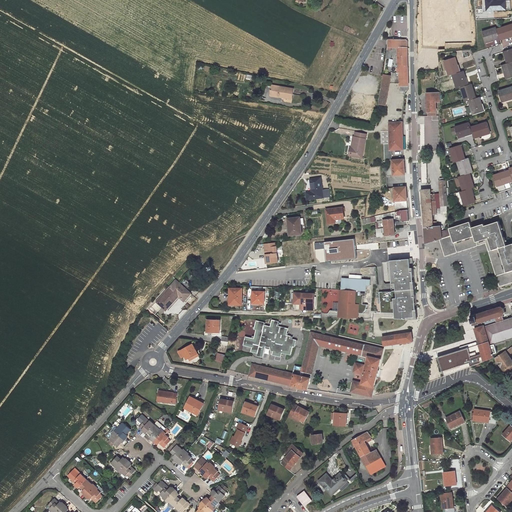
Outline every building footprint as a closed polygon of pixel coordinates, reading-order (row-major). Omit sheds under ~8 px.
[(416,0),(416,12),(433,10),(433,4),(434,4),(433,0),(416,0)] [(429,30),(429,19),(426,19),(426,16),(416,17),(416,29),(425,29),(425,30),(429,30)] [(501,40),(511,36),(511,24),(497,29),(500,39),(501,40)] [(496,28),(482,32),(486,43),(500,39),(497,29),(496,28)] [(417,49),(426,49),(426,36),(425,36),(425,30),(425,29),(416,29),(417,49)] [(400,73),(401,91),(406,91),(406,90),(408,90),(407,40),(388,40),(387,47),(391,47),(398,48),(398,73),(400,73)] [(460,72),(455,58),(445,61),(449,76),(453,74),(460,72)] [(511,77),(511,62),(508,64),(503,65),(507,79),(511,77)] [(468,85),(463,71),(460,72),(453,74),(457,89),(461,87),(468,85)] [(387,106),(392,76),(383,74),(382,83),(381,90),(378,104),(387,106)] [(476,98),(472,84),(468,85),(461,87),(466,102),(469,101),(476,98)] [(292,99),(294,89),(272,85),(271,93),(279,94),(279,97),(292,99)] [(511,86),(499,91),(502,102),(511,98),(511,86)] [(428,112),(437,112),(437,106),(437,105),(436,105),(436,100),(440,100),(440,93),(427,93),(428,112)] [(485,111),(480,97),(476,98),(469,101),(473,115),(485,111)] [(389,123),(390,143),(384,144),(385,161),(392,160),(391,150),(403,150),(402,122),(389,123)] [(491,133),(487,122),(471,127),(473,133),(474,138),(491,133)] [(455,127),(459,138),(473,133),(471,127),(469,123),(455,127)] [(362,158),(366,135),(355,133),(354,137),(356,137),(354,148),(351,148),(350,148),(348,155),(362,158)] [(466,159),(461,145),(450,148),(455,163),(457,162),(466,159)] [(473,173),(468,158),(466,159),(457,162),(462,176),(470,173),(473,173)] [(387,188),(393,188),(393,176),(405,175),(405,174),(404,160),(392,160),(392,164),(388,164),(389,169),(386,169),(387,188)] [(511,176),(510,171),(493,176),(497,186),(511,181),(511,176)] [(474,188),(470,173),(462,176),(459,177),(464,191),(471,189),(474,188)] [(446,177),(440,178),(440,180),(439,180),(441,214),(447,213),(448,207),(446,177)] [(322,190),(321,178),(311,180),(312,192),(306,193),(307,200),(323,197),(322,190)] [(395,202),(396,208),(407,208),(405,187),(393,188),(395,202)] [(421,190),(425,227),(437,226),(436,222),(433,222),(432,214),(436,214),(435,198),(435,193),(431,194),(430,189),(421,190)] [(464,191),(461,192),(465,206),(476,203),(471,189),(464,191)] [(511,204),(502,207),(504,213),(511,210),(511,204)] [(336,220),(345,219),(344,206),(325,209),(327,225),(336,224),(336,220)] [(401,214),(402,222),(409,221),(408,209),(381,215),(382,221),(384,220),(385,228),(394,227),(393,219),(400,218),(400,214),(401,214)] [(302,233),(300,218),(288,219),(290,235),(302,233)] [(488,238),(502,233),(499,222),(485,226),(484,224),(477,226),(472,228),(470,222),(461,225),(449,229),(451,235),(450,236),(443,238),(447,251),(488,238)] [(449,230),(441,231),(441,233),(440,233),(439,226),(437,226),(425,227),(426,244),(443,238),(450,236),(449,230)] [(377,237),(395,235),(394,227),(385,228),(376,229),(377,237)] [(502,233),(488,238),(489,240),(490,242),(504,237),(503,235),(502,233)] [(504,237),(490,242),(502,282),(511,278),(511,244),(506,246),(504,237)] [(276,242),(265,244),(265,248),(268,248),(269,254),(266,254),(267,263),(278,262),(278,254),(277,247),(276,242)] [(295,245),(277,247),(278,254),(296,252),(295,245)] [(407,320),(408,320),(418,320),(417,316),(417,309),(416,300),(415,293),(414,282),(413,269),(413,261),(412,258),(410,259),(411,271),(413,271),(414,279),(414,282),(412,282),(413,292),(413,296),(415,296),(416,303),(416,310),(415,310),(415,316),(415,318),(407,319),(407,320)] [(379,292),(381,313),(395,313),(396,315),(396,318),(396,319),(407,320),(407,319),(415,318),(415,316),(415,310),(416,310),(416,303),(415,296),(413,296),(413,292),(412,282),(414,282),(414,279),(413,271),(411,271),(410,259),(391,260),(391,261),(392,279),(393,283),(396,283),(397,291),(379,292)] [(376,276),(376,267),(361,267),(361,273),(365,273),(365,276),(376,276)] [(306,281),(305,269),(292,271),(293,283),(306,281)] [(342,278),(341,290),(366,291),(366,285),(370,285),(370,279),(361,279),(349,278),(342,278)] [(180,284),(187,291),(189,289),(187,288),(191,284),(185,279),(180,284)] [(176,281),(170,288),(172,289),(178,282),(176,281)] [(170,288),(157,302),(162,306),(161,308),(164,310),(166,308),(167,309),(178,296),(184,301),(191,294),(187,291),(180,284),(178,282),(172,289),(170,288)] [(242,305),(242,288),(230,288),(230,305),(242,305)] [(330,310),(328,314),(355,315),(355,312),(358,312),(358,313),(363,313),(365,311),(366,309),(367,307),(367,304),(363,304),(363,296),(366,296),(366,291),(341,290),(340,311),(330,310)] [(264,304),(264,292),(253,291),(253,303),(264,304)] [(315,293),(294,293),(293,308),(295,308),(295,313),(314,314),(315,293)] [(156,301),(151,307),(157,312),(158,311),(161,308),(162,306),(157,302),(156,301)] [(496,323),(505,320),(503,316),(504,316),(506,312),(505,308),(501,306),(471,315),(473,321),(474,325),(485,322),(495,318),(496,323)] [(511,317),(510,318),(505,320),(496,323),(486,326),(486,325),(476,329),(479,339),(481,344),(486,361),(495,357),(493,353),(498,351),(496,344),(511,338),(511,317)] [(219,332),(220,321),(207,320),(207,332),(219,332)] [(282,353),(291,355),(293,346),(295,347),(296,340),(290,339),(291,336),(286,335),(288,329),(277,326),(278,322),(272,320),(270,326),(264,325),(264,323),(256,321),(254,329),(256,330),(254,338),(245,337),(243,345),(252,347),(251,351),(258,353),(257,355),(263,357),(265,346),(269,347),(271,351),(273,351),(272,355),(281,357),(282,353)] [(373,392),(383,349),(310,332),(308,340),(319,343),(319,345),(368,357),(362,383),(353,381),(351,391),(352,391),(372,396),(373,392)] [(382,337),(384,346),(413,341),(411,332),(394,335),(382,337)] [(300,376),(311,378),(319,345),(319,343),(308,340),(308,342),(302,367),(300,376)] [(198,353),(193,344),(179,351),(182,358),(185,356),(187,355),(189,358),(198,353)] [(484,358),(480,345),(477,346),(477,344),(474,345),(472,346),(472,347),(438,358),(443,372),(473,363),(473,364),(480,362),(479,359),(484,358)] [(507,375),(511,371),(511,359),(509,355),(506,351),(496,359),(504,371),(507,375)] [(223,363),(225,355),(218,353),(216,361),(223,363)] [(363,376),(365,364),(355,363),(353,374),(363,376)] [(293,374),(252,364),(249,375),(308,389),(311,378),(300,376),(302,367),(295,366),(293,374)] [(158,401),(176,403),(177,394),(173,393),(165,391),(164,393),(159,393),(158,401)] [(204,404),(191,397),(185,408),(193,413),(194,412),(198,414),(204,404)] [(219,409),(231,411),(231,409),(233,409),(234,401),(221,398),(219,409)] [(258,406),(246,402),(242,412),(254,416),(255,413),(256,414),(258,406)] [(284,409),(272,404),(268,415),(279,419),(280,416),(281,417),(284,409)] [(295,416),(301,419),(305,421),(310,411),(295,404),(289,415),(294,418),(295,416)] [(496,423),(498,412),(475,409),(474,420),(482,421),(496,423)] [(460,411),(446,418),(451,428),(458,424),(465,420),(460,411)] [(346,425),(347,414),(336,412),(335,424),(346,425)] [(140,427),(146,433),(148,431),(154,424),(150,420),(150,421),(147,419),(140,427)] [(154,424),(148,431),(152,435),(150,437),(155,441),(163,432),(166,428),(157,421),(154,424)] [(239,448),(249,426),(239,422),(235,429),(237,430),(235,436),(232,435),(229,443),(239,448)] [(116,431),(125,439),(128,435),(127,434),(132,429),(125,423),(122,426),(121,425),(119,428),(117,426),(115,426),(113,428),(116,431)] [(511,425),(503,434),(510,441),(511,438),(511,425)] [(106,435),(110,438),(116,431),(113,428),(112,427),(106,435)] [(125,439),(116,431),(110,438),(111,439),(108,442),(113,445),(115,442),(119,445),(125,439)] [(168,438),(169,437),(166,434),(163,432),(155,441),(159,444),(160,443),(165,447),(171,441),(168,438)] [(365,441),(372,437),(368,432),(353,440),(356,445),(372,474),(386,467),(381,457),(374,460),(370,453),(371,452),(365,441)] [(323,442),(322,434),(311,435),(312,443),(323,442)] [(442,437),(431,438),(432,454),(443,453),(442,446),(443,446),(442,437)] [(178,445),(180,443),(176,440),(168,449),(171,452),(175,455),(174,456),(173,457),(178,461),(186,452),(178,445)] [(295,447),(282,463),(290,469),(303,453),(295,447)] [(374,460),(381,457),(377,449),(371,452),(370,453),(374,460)] [(191,459),(192,458),(186,452),(178,461),(182,465),(183,464),(188,468),(194,461),(191,459)] [(120,470),(128,461),(124,457),(123,458),(122,459),(118,456),(112,463),(120,470)] [(194,466),(204,475),(212,466),(208,462),(207,462),(202,458),(194,466)] [(131,466),(132,465),(128,461),(120,470),(126,476),(127,475),(130,477),(136,470),(131,466)] [(218,472),(219,471),(212,466),(204,475),(208,478),(209,477),(214,481),(220,475),(218,472)] [(454,471),(444,472),(446,486),(457,485),(455,475),(454,471)] [(87,479),(82,473),(81,474),(78,472),(72,478),(76,483),(75,484),(79,488),(80,486),(87,479)] [(333,481),(327,474),(319,481),(332,495),(340,488),(347,482),(347,481),(341,474),(333,481)] [(80,486),(84,490),(82,491),(87,496),(95,487),(87,479),(80,486)] [(161,494),(167,499),(175,490),(171,487),(170,488),(165,483),(162,480),(154,489),(157,492),(159,490),(162,493),(161,494)] [(349,485),(347,482),(340,488),(342,491),(349,485)] [(92,498),(97,502),(103,496),(100,493),(104,490),(98,484),(95,487),(87,496),(91,499),(92,498)] [(213,495),(220,501),(226,495),(225,494),(227,492),(226,491),(228,488),(225,485),(223,488),(221,487),(220,486),(216,491),(215,489),(211,493),(213,495)] [(505,491),(498,498),(507,506),(511,499),(511,491),(508,488),(505,491)] [(179,494),(175,490),(167,499),(175,507),(182,499),(178,496),(179,494)] [(312,501),(304,491),(298,496),(306,506),(312,501)] [(452,493),(441,494),(443,508),(445,508),(445,511),(455,511),(455,508),(454,508),(454,506),(453,506),(453,502),(452,493)] [(213,495),(210,498),(208,497),(204,501),(213,510),(220,501),(213,495)] [(57,511),(64,505),(61,502),(59,503),(54,498),(48,505),(51,507),(50,508),(53,511),(57,511)] [(182,499),(175,507),(180,511),(180,510),(182,511),(183,511),(190,504),(183,498),(182,499)] [(204,501),(200,505),(202,507),(197,511),(210,511),(213,510),(204,501)]
